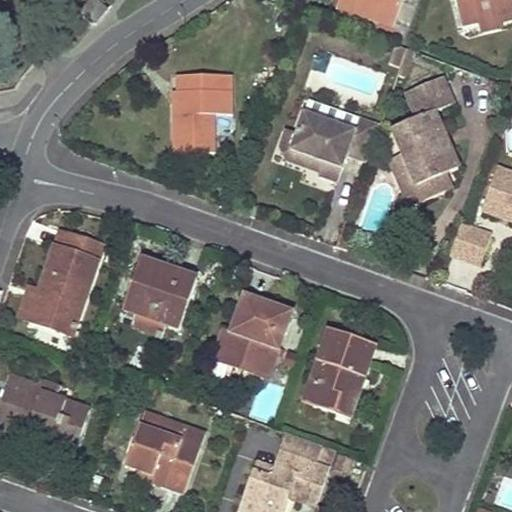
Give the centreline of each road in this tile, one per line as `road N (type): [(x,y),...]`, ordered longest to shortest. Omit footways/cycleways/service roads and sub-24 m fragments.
road 1 (residential): [(17,177),(146,209),(442,315)]
road 2 (residential): [(184,0),(121,39),(62,91),(25,152)]
road 3 (residential): [(442,315),(392,454)]
road 4 (residential): [(463,479),(511,348)]
